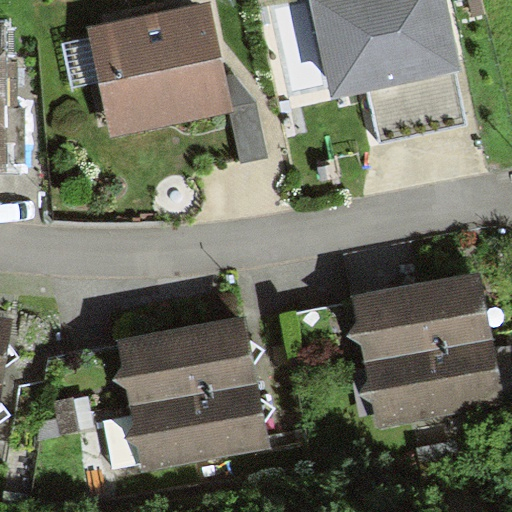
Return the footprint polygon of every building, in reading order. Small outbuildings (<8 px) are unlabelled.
[(465,79),(447,0),(317,0),(308,2),(331,108),(369,100),(379,147),(468,128),(458,81),(465,79)] [(90,32),(113,141),(231,116),(234,115),(227,79),(212,6),(90,32)] [(0,28),(0,178),(9,179),(9,169),(26,169),(26,111),(18,111),(18,66),(6,66),(6,29),(0,28)] [(235,77),(227,79),(234,115),(231,116),(241,167),(269,161),(257,103),(235,77)] [(353,301),(377,433),(506,410),(481,278),(353,301)] [(0,321),(0,401),(11,323),(0,321)] [(142,467),(144,475),(271,452),(247,322),(118,345),(131,417),(103,422),(112,472),(142,467)]
